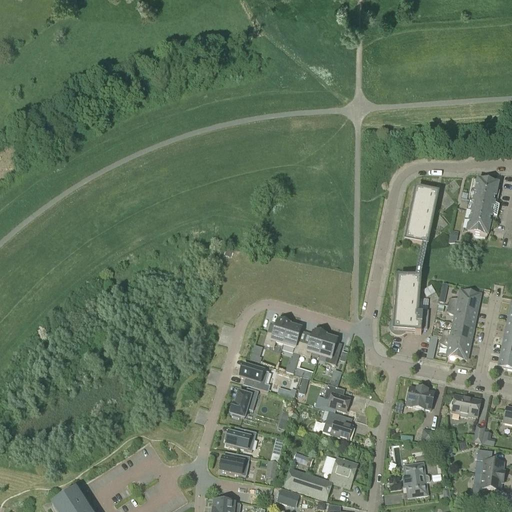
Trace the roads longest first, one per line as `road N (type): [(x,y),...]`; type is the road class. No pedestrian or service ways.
road 1 (residential): [(199,511),(208,430),(247,314),(272,305),(354,329)]
road 2 (residential): [(364,333),(399,177),(421,166),(511,164)]
road 3 (unclassified): [(354,329),(358,109)]
road 4 (track): [(236,0),(255,32),(358,109)]
road 5 (residential): [(370,511),(394,365)]
